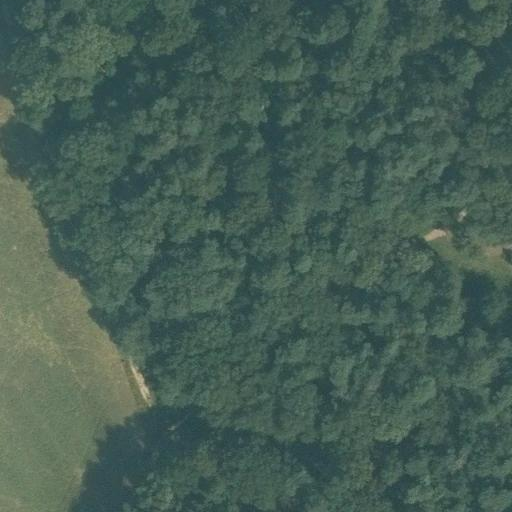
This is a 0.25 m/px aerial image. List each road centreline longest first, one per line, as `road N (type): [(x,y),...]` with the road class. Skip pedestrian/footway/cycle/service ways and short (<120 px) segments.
road 1 (track): [(156,440),(148,394),(29,98),(3,0)]
road 2 (track): [(156,440),(385,252),(511,174)]
